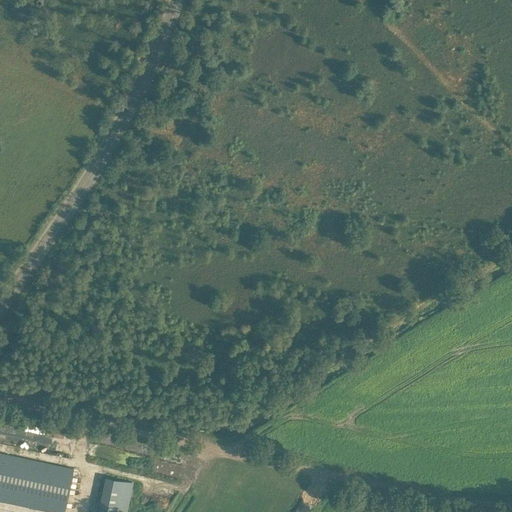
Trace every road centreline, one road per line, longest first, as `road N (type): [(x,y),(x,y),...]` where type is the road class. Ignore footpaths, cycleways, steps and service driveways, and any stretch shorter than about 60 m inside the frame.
road 1 (track): [(511,503),(469,507),(0,398)]
road 2 (tertiary): [(0,311),(127,115),(179,0)]
road 3 (track): [(365,0),(511,147)]
